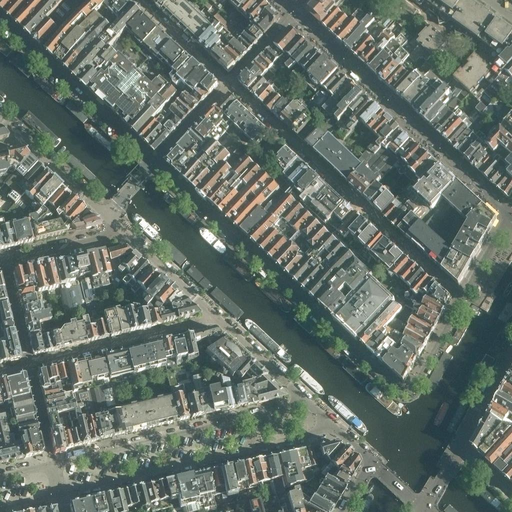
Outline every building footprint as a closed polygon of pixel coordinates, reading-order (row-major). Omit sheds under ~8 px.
[(0,7),(7,14),(20,0),(3,0),(0,4),(0,7)] [(15,22),(35,0),(20,0),(7,14),(15,22)] [(24,30),(45,7),(38,0),(35,0),(15,22),(16,23),(24,30)] [(31,38),(32,38),(59,8),(66,0),(51,0),(45,7),(24,30),(31,38)] [(75,33),(85,21),(89,25),(107,5),(103,1),(101,0),(93,0),(46,51),(56,60),(78,36),(75,33)] [(72,74),(113,30),(102,21),(111,12),(121,0),(111,0),(111,1),(107,5),(89,25),(78,36),(56,60),(64,67),(72,74)] [(69,18),(79,6),(72,0),(66,0),(59,8),(69,18)] [(121,21),(134,7),(126,0),(121,0),(111,12),(121,21)] [(158,9),(166,0),(150,0),(157,6),(156,7),(158,9)] [(215,27),(186,0),(166,0),(158,9),(161,11),(161,10),(164,12),(163,13),(167,17),(168,16),(171,19),(170,20),(174,24),(175,23),(178,26),(177,27),(181,31),(182,30),(185,32),(184,33),(188,37),(189,36),(192,39),(191,40),(196,44),(196,43),(198,45),(211,31),(215,27)] [(218,2),(218,0),(204,0),(201,3),(209,10),(218,2)] [(249,16),(262,2),(260,0),(229,0),(223,7),(242,25),(249,17),(249,16)] [(336,10),(344,0),(315,0),(306,11),(321,25),(335,9),(336,10)] [(418,12),(407,4),(403,0),(394,0),(403,8),(415,17),(419,16),(418,12)] [(438,17),(450,0),(413,0),(421,5),(424,0),(426,0),(433,5),(429,11),(438,17)] [(462,35),(479,12),(481,10),(467,0),(450,0),(438,17),(439,24),(446,23),(451,18),(458,23),(454,29),(456,36),(462,35)] [(280,19),(278,17),(262,2),(249,16),(249,17),(242,25),(241,26),(243,27),(248,33),(253,27),(255,26),(265,35),(280,19)] [(127,31),(142,15),(134,7),(121,21),(113,30),(72,74),(80,82),(110,50),(123,36),(127,31)] [(58,29),(69,18),(59,8),(32,38),(42,47),(58,29)] [(335,38),(349,22),(336,10),(335,9),(321,25),(328,31),(335,38)] [(481,61),(505,27),(497,22),(498,21),(496,19),(494,18),(494,19),(490,16),(490,15),(481,9),(481,10),(479,12),(462,35),(463,35),(471,41),(474,37),(479,41),(480,39),(481,40),(483,41),(479,47),(481,53),(477,57),(481,61)] [(343,45),(362,25),(358,22),(363,16),(359,12),(351,19),(351,20),(349,22),(335,38),(343,46),(343,45)] [(144,47),(159,31),(142,15),(127,31),(144,47)] [(235,32),(216,15),(212,19),(217,24),(219,25),(220,24),(224,28),(223,30),(231,37),(235,32)] [(360,61),(374,46),(378,41),(387,32),(395,23),(387,15),(370,33),(352,53),(360,61)] [(352,53),(370,33),(365,29),(367,27),(368,27),(374,21),(369,17),(362,25),(343,45),(352,53)] [(231,37),(223,30),(224,28),(220,24),(219,25),(217,24),(215,27),(211,31),(217,36),(221,39),(223,41),(225,39),(227,41),(231,37)] [(259,42),(248,33),(243,27),(239,31),(244,35),(242,37),(253,48),(259,42)] [(264,37),(253,27),(248,33),(259,42),(264,37)] [(499,78),(511,64),(511,32),(505,27),(481,61),(499,78)] [(280,59),(300,38),(290,28),(270,49),(280,59)] [(442,49),(448,43),(431,28),(428,31),(427,30),(418,38),(420,40),(417,43),(420,46),(409,57),(415,62),(420,56),(426,62),(431,57),(433,59),(439,53),(440,55),(444,50),(442,49)] [(377,76),(401,50),(405,45),(412,38),(404,30),(397,37),(398,37),(395,40),(368,69),(369,69),(370,69),(374,73),(377,76)] [(159,58),(173,43),(159,31),(144,47),(140,52),(153,64),(159,58)] [(204,50),(217,36),(211,31),(198,45),(204,50)] [(368,69),(395,40),(387,32),(378,41),(383,45),(379,49),(374,46),(360,61),(368,69)] [(253,48),(242,37),(239,34),(234,40),(248,53),(253,48)] [(0,47),(12,60),(18,55),(0,36),(0,47)] [(210,56),(221,44),(218,42),(221,39),(217,36),(204,50),(210,56)] [(248,53),(234,40),(231,37),(227,41),(225,43),(242,59),(248,53)] [(294,60),(308,45),(300,38),(280,59),(274,65),(269,71),(273,75),(290,56),(294,60)] [(172,71),(186,56),(173,43),(159,58),(172,71)] [(242,59),(225,43),(219,49),(225,54),(224,54),(236,66),(242,59)] [(130,129),(170,87),(173,84),(170,81),(156,68),(156,67),(153,64),(140,52),(132,44),(119,58),(89,90),(97,98),(113,113),(122,121),(130,129)] [(293,75),(297,71),(301,67),(315,52),(308,45),(294,60),(286,67),(290,70),(289,71),(293,75)] [(236,66),(224,54),(225,54),(219,49),(212,57),(229,73),(236,66)] [(280,59),(270,49),(264,55),(274,65),(280,59)] [(89,90),(119,58),(110,50),(80,82),(88,90),(89,90)] [(384,84),(385,84),(409,57),(401,50),(377,76),(378,77),(384,84)] [(297,88),(308,75),(324,59),(315,52),(301,67),(306,72),(302,76),(297,71),(293,75),(288,80),(297,88)] [(12,62),(29,77),(35,71),(18,55),(12,62)] [(274,65),(264,55),(264,56),(258,61),(268,71),(269,71),(274,65)] [(481,61),(477,57),(474,55),(469,62),(471,64),(463,73),(460,71),(453,78),(459,83),(465,89),(470,94),(476,99),(478,101),(499,78),(481,61)] [(173,84),(174,83),(193,62),(186,56),(172,71),(175,73),(170,78),(171,80),(170,81),(173,84)] [(397,95),(421,68),(415,62),(409,57),(385,84),(385,85),(397,95)] [(324,97),(343,77),(338,72),(337,72),(336,74),(334,72),(336,71),(324,60),(324,59),(308,75),(311,77),(305,83),(315,92),(321,87),(322,88),(319,92),(324,97)] [(268,71),(258,61),(253,67),(263,77),(268,71)] [(186,86),(201,69),(193,62),(174,83),(178,86),(181,82),(186,86)] [(419,116),(445,88),(439,82),(434,88),(428,83),(424,87),(421,85),(419,83),(432,68),(426,63),(421,68),(397,95),(405,102),(413,110),(419,116)] [(497,97),(500,95),(511,82),(511,64),(499,78),(478,101),(482,104),(487,109),(498,98),(497,97)] [(263,77),(253,67),(248,73),(257,82),(260,79),(263,77)] [(200,88),(210,77),(201,69),(186,86),(182,90),(186,94),(190,98),(200,88)] [(257,82),(248,73),(247,73),(247,74),(245,75),(244,76),(245,76),(239,83),(249,92),(257,82)] [(34,80),(35,81),(59,104),(60,105),(61,105),(62,105),(63,105),(64,105),(64,104),(65,104),(65,103),(66,103),(66,102),(66,101),(66,100),(65,100),(65,99),(41,75),(40,75),(39,74),(38,74),(37,74),(36,75),(35,75),(35,76),(34,77),(34,78),(34,79),(34,80)] [(209,96),(217,86),(218,85),(210,77),(200,88),(209,96)] [(323,111),(349,83),(343,77),(324,97),(319,92),(306,105),(286,126),(292,132),(308,115),(305,112),(306,111),(310,108),(318,116),(323,111)] [(255,97),(266,85),(260,79),(257,82),(249,92),(255,97)] [(264,106),(275,94),(271,90),(274,87),(271,83),(256,99),(264,106)] [(331,118),(341,108),(336,104),(340,100),(345,104),(357,90),(349,83),(323,111),(331,118)] [(456,98),(461,93),(465,89),(459,83),(450,93),(445,88),(419,116),(430,126),(456,98)] [(174,99),(176,96),(178,95),(170,87),(130,129),(138,136),(165,108),(168,105),(171,102),(174,99)] [(199,106),(209,96),(200,88),(190,98),(199,106)] [(470,94),(465,89),(461,93),(466,98),(470,94)] [(0,99),(19,116),(23,111),(3,93),(1,91),(0,90),(0,99)] [(349,111),(363,96),(357,90),(345,104),(341,108),(331,118),(337,124),(343,118),(349,111)] [(199,106),(190,98),(186,94),(183,97),(179,93),(178,95),(176,96),(180,100),(193,112),(199,106)] [(226,115),(238,103),(229,95),(217,107),(226,115)] [(272,113),(283,102),(276,96),(266,107),(272,113)] [(355,117),(369,101),(363,96),(349,111),(343,118),(347,121),(348,119),(350,121),(355,116),(355,117)] [(280,120),(291,108),(287,105),(290,101),(287,98),(283,102),(272,113),(280,120)] [(436,131),(451,115),(455,110),(452,108),(459,101),(456,98),(430,126),(436,131)] [(511,111),(498,98),(487,109),(487,110),(482,116),(487,121),(493,115),(504,126),(501,129),(511,139),(511,111)] [(193,112),(180,100),(178,103),(174,99),(171,102),(188,118),(193,112)] [(447,142),(462,126),(467,120),(482,104),(478,101),(476,99),(469,107),(473,110),(466,117),(462,119),(459,122),(457,120),(462,114),(459,112),(454,117),(451,115),(436,131),(441,137),(447,142)] [(360,123),(375,107),(369,101),(355,117),(355,116),(350,121),(338,135),(344,140),(360,123)] [(188,118),(171,102),(168,105),(172,109),(169,112),(171,114),(177,119),(182,124),(188,118)] [(286,126),(306,105),(303,102),(300,105),(299,107),(297,105),(295,106),(294,105),(291,108),(280,120),(286,126)] [(70,103),(64,108),(83,125),(88,119),(70,103)] [(269,133),(251,116),(249,114),(238,103),(226,115),(221,121),(229,128),(232,124),(238,130),(243,134),(257,147),(269,133)] [(453,147),(473,125),(482,116),(487,110),(487,109),(482,104),(467,120),(469,122),(464,128),(462,126),(447,142),(453,147)] [(226,115),(217,107),(212,112),(221,121),(226,115)] [(393,123),(387,118),(381,112),(375,107),(360,123),(378,139),(393,123)] [(163,128),(161,125),(171,114),(169,112),(165,108),(138,136),(150,147),(166,130),(163,128)] [(51,147),(58,139),(28,112),(21,120),(51,147)] [(229,128),(221,121),(212,112),(205,120),(222,136),(229,128)] [(298,137),(310,124),(314,121),(308,115),(292,132),(298,137)] [(177,130),(182,124),(177,119),(171,124),(177,130)] [(222,136),(205,120),(194,131),(207,143),(210,141),(213,144),(214,143),(222,136)] [(177,130),(171,124),(169,122),(163,128),(166,130),(171,135),(177,130)] [(383,146),(399,129),(393,123),(378,139),(362,157),(368,163),(383,146)] [(85,126),(85,127),(85,129),(86,130),(88,133),(91,136),(125,167),(131,161),(97,130),(94,127),(91,125),(89,125),(86,124),(85,124),(85,125),(85,126)] [(326,139),(318,132),(310,124),(298,137),(306,145),(314,152),(326,139)] [(458,152),(477,132),(473,128),(474,126),(473,125),(453,147),(458,152)] [(395,145),(404,135),(399,129),(383,146),(394,157),(401,150),(395,145)] [(511,139),(501,129),(485,147),(491,153),(494,155),(502,147),(511,156),(511,139)] [(0,140),(8,139),(0,130),(0,140)] [(173,137),(171,135),(166,130),(150,147),(155,153),(164,143),(166,145),(173,137)] [(207,143),(194,131),(188,137),(196,145),(201,149),(204,146),(208,150),(211,147),(207,143)] [(464,158),(483,137),(477,132),(458,152),(464,158)] [(401,150),(410,140),(404,135),(395,145),(401,150)] [(357,162),(329,136),(326,139),(314,152),(348,184),(368,163),(362,157),(357,162)] [(186,156),(195,147),(196,145),(188,137),(178,149),(186,156)] [(470,163),(484,147),(482,145),(486,140),(483,137),(464,158),(470,163)] [(406,155),(416,145),(410,140),(401,150),(406,155)] [(224,216),(263,175),(246,159),(243,162),(235,154),(231,158),(214,143),(213,144),(211,147),(208,150),(204,155),(182,178),(199,193),(225,165),(234,173),(208,201),(224,216)] [(410,168),(424,153),(416,145),(406,155),(402,160),(410,168)] [(381,181),(395,165),(397,159),(394,157),(383,146),(368,163),(348,184),(364,199),(381,181)] [(182,178),(204,155),(195,147),(186,156),(174,170),(182,178)] [(476,169),(487,157),(491,153),(485,147),(484,147),(470,163),(476,169)] [(511,156),(502,147),(494,155),(497,158),(500,161),(507,168),(510,170),(506,175),(511,181),(511,180),(511,156)] [(174,170),(186,156),(178,149),(166,162),(174,170)] [(285,174),(298,160),(287,149),(276,160),(274,163),(282,170),(285,173),(285,174)] [(6,182),(29,158),(20,150),(0,154),(0,186),(4,185),(7,182),(6,182)] [(416,179),(433,160),(424,153),(410,168),(407,171),(416,179)] [(69,155),(67,156),(67,157),(67,159),(68,161),(69,163),(72,165),(96,188),(101,182),(77,159),(74,157),(72,156),(71,155),(69,155)] [(482,175),(497,158),(494,155),(490,160),(487,157),(476,169),(482,175)] [(14,206),(45,173),(29,158),(6,182),(7,182),(4,185),(0,186),(0,223),(2,223),(17,219),(19,218),(23,214),(14,206)] [(489,181),(499,169),(496,166),(500,161),(497,158),(482,175),(489,181)] [(250,239),(284,203),(283,202),(288,197),(289,196),(296,189),(312,172),(298,160),(285,174),(285,173),(278,181),(284,186),(280,190),(275,195),(281,200),(277,204),(274,203),(265,214),(261,210),(241,232),(250,239)] [(421,223),(458,184),(433,160),(416,179),(402,194),(410,201),(410,202),(418,210),(412,215),(418,220),(421,223)] [(208,201),(234,173),(225,165),(199,193),(208,201)] [(495,186),(506,175),(510,170),(507,168),(503,172),(499,169),(489,181),(495,186)] [(34,217),(41,210),(47,204),(61,188),(45,172),(45,173),(14,206),(23,214),(19,218),(17,219),(18,222),(28,220),(28,219),(34,217)] [(301,201),(320,180),(312,172),(296,189),(289,196),(298,204),(301,201)] [(261,210),(275,195),(280,190),(263,175),(224,216),(241,232),(261,210)] [(501,192),(511,181),(506,175),(495,186),(500,192),(501,192)] [(310,210),(329,189),(320,180),(301,201),(310,210)] [(508,199),(511,192),(511,180),(511,181),(501,192),(507,198),(508,199)] [(382,215),(392,204),(399,197),(381,181),(364,199),(382,215)] [(459,286),(491,230),(497,220),(458,184),(421,223),(417,228),(407,239),(459,286)] [(50,218),(70,196),(61,188),(47,204),(52,209),(46,215),(41,210),(34,217),(28,219),(28,220),(29,222),(30,226),(42,222),(45,218),(49,217),(50,218)] [(326,225),(345,204),(329,189),(310,210),(326,225)] [(163,192),(161,192),(161,194),(161,196),(162,197),(163,200),(166,202),(191,226),(196,219),(171,196),(169,194),(166,192),(165,192),(163,192)] [(64,219),(78,204),(71,197),(55,215),(58,220),(61,216),(64,219)] [(258,247),(297,205),(288,197),(283,202),(284,203),(250,239),(258,247)] [(409,219),(404,214),(407,210),(412,215),(418,210),(410,202),(404,208),(390,223),(398,231),(409,219)] [(77,220),(86,211),(78,204),(64,219),(68,222),(62,228),(65,233),(68,230),(77,220)] [(341,224),(353,211),(345,204),(326,225),(333,231),(340,223),(341,224)] [(390,223),(404,208),(400,204),(399,206),(397,209),(392,204),(382,215),(390,223)] [(275,263),(313,221),(297,205),(258,247),(275,263)] [(94,218),(86,211),(77,220),(81,225),(84,222),(94,218)] [(347,235),(362,219),(355,213),(341,228),(340,227),(336,231),(344,238),(347,235)] [(417,228),(413,225),(418,220),(412,215),(409,219),(398,231),(407,239),(417,228)] [(131,218),(131,221),(132,222),(133,224),(136,227),(160,249),(166,243),(141,220),(139,218),(136,217),(135,217),(133,217),(132,217),(131,218)] [(102,225),(99,223),(94,218),(84,222),(81,225),(85,229),(102,225)] [(379,235),(362,219),(347,235),(365,250),(379,235)] [(85,229),(81,225),(77,220),(68,230),(71,233),(85,229)] [(291,278),(330,237),(313,221),(275,263),(291,278)] [(34,242),(30,226),(29,222),(19,225),(24,245),(34,242)] [(65,233),(62,228),(60,224),(59,222),(36,228),(35,225),(30,226),(34,242),(40,241),(48,239),(66,234),(65,233)] [(14,247),(9,229),(4,230),(2,223),(0,223),(0,240),(2,250),(14,247)] [(24,245),(19,225),(18,223),(8,226),(9,229),(14,247),(24,245)] [(200,233),(220,252),(226,246),(206,227),(200,233)] [(370,256),(385,240),(379,235),(365,250),(359,256),(365,262),(370,256)] [(308,294),(347,252),(330,237),(291,278),(308,294)] [(413,266),(404,258),(385,240),(370,256),(381,265),(379,267),(387,275),(395,282),(396,283),(400,279),(413,266)] [(169,245),(163,251),(183,270),(189,263),(169,245)] [(127,260),(125,256),(128,256),(130,257),(133,254),(125,247),(107,251),(109,260),(116,258),(120,267),(127,260)] [(317,302),(355,261),(359,256),(351,248),(347,252),(308,294),(317,302)] [(224,259),(248,281),(255,273),(231,251),(224,259)] [(110,275),(104,252),(84,256),(93,289),(109,286),(107,276),(110,275)] [(122,283),(127,278),(122,274),(125,270),(130,275),(142,262),(140,261),(133,254),(130,257),(127,260),(120,267),(116,258),(109,260),(114,274),(111,277),(115,291),(122,283)] [(93,289),(84,256),(74,259),(79,278),(80,280),(88,312),(98,310),(93,289)] [(79,278),(74,259),(64,261),(69,283),(74,282),(73,277),(78,276),(78,279),(79,278)] [(88,313),(88,312),(80,280),(74,282),(69,283),(64,261),(55,263),(60,285),(58,286),(67,319),(88,313)] [(333,317),(367,281),(372,276),(355,261),(317,302),(333,317)] [(132,289),(150,270),(142,262),(130,275),(127,278),(122,283),(126,286),(128,285),(132,289)] [(58,289),(52,263),(42,266),(47,291),(58,289)] [(47,291),(42,266),(31,268),(33,279),(37,294),(47,291)] [(413,290),(425,276),(413,266),(400,279),(413,290)] [(33,279),(31,268),(22,270),(25,281),(32,280),(33,279)] [(145,293),(159,278),(153,272),(154,270),(152,268),(150,270),(132,289),(130,291),(137,298),(141,294),(137,292),(140,289),(145,293)] [(25,281),(22,270),(13,272),(14,274),(17,290),(34,286),(32,280),(25,281)] [(358,341),(392,305),(393,303),(384,295),(395,282),(387,275),(375,288),(367,281),(333,317),(358,341)] [(412,303),(420,294),(431,282),(425,276),(413,290),(405,299),(400,296),(393,303),(392,305),(402,310),(396,321),(394,319),(386,328),(395,333),(402,337),(424,349),(429,339),(440,318),(412,303)] [(146,309),(149,306),(153,300),(167,285),(159,278),(145,293),(141,297),(146,301),(142,306),(146,309)] [(253,285),(254,286),(281,312),(284,314),(285,314),(286,314),(287,314),(288,314),(289,314),(289,313),(289,312),(289,311),(289,310),(288,309),(288,308),(286,305),(259,281),(259,280),(258,280),(257,280),(256,280),(255,281),(254,281),(254,282),(253,283),(253,284),(253,285)] [(427,298),(437,287),(431,282),(420,294),(427,298)] [(158,311),(163,306),(175,293),(167,285),(153,300),(157,304),(153,308),(158,312),(158,311)] [(36,295),(34,286),(17,290),(20,299),(36,295)] [(451,300),(437,287),(427,298),(446,309),(451,300)] [(209,295),(237,320),(243,314),(215,288),(209,295)] [(166,310),(184,300),(175,293),(163,306),(166,310)] [(427,298),(420,294),(412,303),(440,318),(446,309),(427,298)] [(38,305),(36,295),(20,299),(22,308),(38,305)] [(192,308),(184,300),(166,310),(167,314),(192,308)] [(10,316),(6,301),(0,303),(0,316),(2,325),(12,323),(10,316)] [(51,311),(49,303),(41,305),(43,312),(43,313),(51,311)] [(40,313),(38,305),(22,308),(24,317),(40,313)] [(367,349),(386,328),(394,319),(402,310),(392,305),(358,341),(367,349)] [(150,328),(146,311),(140,313),(138,307),(134,306),(133,306),(134,310),(138,330),(150,328)] [(158,311),(158,312),(157,312),(152,313),(152,310),(149,306),(146,309),(146,310),(146,311),(150,328),(161,325),(158,311)] [(200,315),(198,313),(192,308),(167,314),(166,310),(163,306),(158,311),(161,325),(200,315)] [(129,333),(124,310),(119,311),(118,309),(114,310),(115,311),(120,335),(129,333)] [(109,337),(103,314),(102,310),(91,313),(98,340),(109,337)] [(138,330),(134,310),(124,310),(129,333),(138,330)] [(50,330),(47,317),(52,316),(51,311),(43,313),(43,312),(40,313),(24,317),(26,327),(38,324),(40,332),(44,332),(50,330)] [(120,335),(115,311),(103,314),(109,337),(120,335)] [(98,340),(92,313),(86,314),(87,318),(81,320),(82,323),(87,343),(98,340)] [(293,319),(309,333),(311,335),(312,335),(313,336),(315,336),(316,335),(316,334),(316,332),(315,330),(313,328),(298,314),(293,319)] [(465,316),(464,319),(450,343),(459,348),(472,323),(473,321),(474,319),(474,318),(473,316),(473,315),(472,315),(471,314),(470,314),(468,314),(467,315),(465,316)] [(288,355),(252,322),(252,321),(251,321),(250,320),(249,320),(248,320),(247,320),(246,320),(245,321),(244,321),(244,322),(244,323),(244,324),(245,325),(245,326),(245,327),(282,361),(283,361),(284,362),(285,363),(286,363),(287,363),(288,363),(289,363),(290,363),(290,362),(291,361),(291,360),(291,359),(290,358),(290,357),(289,356),(288,355)] [(87,343),(82,323),(75,325),(74,322),(69,323),(70,326),(58,329),(63,349),(87,343)] [(14,331),(12,323),(2,325),(4,333),(14,331)] [(40,332),(38,324),(26,327),(29,337),(40,334),(40,332)] [(511,333),(511,327),(506,324),(496,342),(504,347),(511,333)] [(63,349),(58,329),(58,328),(50,330),(50,333),(54,332),(54,334),(51,335),(51,336),(54,351),(63,349)] [(375,356),(388,342),(383,337),(386,334),(391,338),(395,333),(386,328),(367,349),(375,356)] [(207,341),(220,334),(214,329),(192,335),(194,346),(196,346),(206,341),(207,341)] [(14,331),(4,333),(2,334),(4,340),(9,362),(18,359),(20,357),(14,331)] [(54,351),(51,336),(45,337),(44,332),(40,332),(40,334),(44,353),(54,351)] [(383,364),(394,350),(398,345),(402,337),(395,333),(391,338),(388,342),(375,356),(383,364)] [(44,353),(40,334),(29,337),(33,356),(44,353)] [(198,356),(204,352),(225,339),(220,334),(207,341),(206,341),(196,346),(198,356)] [(197,357),(194,346),(192,335),(181,337),(186,358),(186,360),(197,357)] [(186,358),(181,337),(170,340),(177,366),(180,365),(179,359),(186,358)] [(316,342),(340,365),(345,359),(322,338),(321,337),(320,337),(319,337),(318,337),(317,338),(316,339),(316,340),(316,341),(316,342)] [(424,349),(402,337),(398,345),(403,349),(417,360),(424,349)] [(248,360),(246,358),(242,355),(239,353),(238,352),(238,351),(235,348),(234,348),(232,347),(231,345),(228,341),(225,339),(204,352),(232,378),(235,374),(248,360)] [(0,363),(9,362),(4,340),(0,340),(0,343),(1,346),(0,346),(0,363)] [(177,369),(177,366),(170,340),(160,343),(165,364),(167,371),(173,370),(177,369)] [(165,364),(160,343),(152,345),(157,369),(161,368),(160,365),(165,364)] [(157,369),(152,345),(143,347),(148,368),(153,367),(154,369),(157,369)] [(501,351),(492,346),(474,376),(483,381),(501,351)] [(148,368),(143,347),(135,349),(141,373),(144,372),(144,369),(148,368)] [(141,373),(135,349),(127,351),(132,372),(136,371),(137,373),(141,373)] [(404,383),(417,360),(403,349),(399,353),(397,352),(394,350),(383,364),(404,383)] [(132,372),(127,351),(116,354),(121,375),(122,381),(133,379),(132,372)] [(455,356),(447,352),(427,387),(435,391),(455,356)] [(121,375),(116,354),(105,357),(109,376),(110,378),(121,375)] [(109,376),(105,357),(98,358),(97,360),(94,361),(92,359),(86,361),(90,380),(109,376)] [(237,384),(245,375),(248,372),(248,373),(255,366),(248,360),(235,374),(239,378),(234,383),(229,381),(231,390),(236,389),(234,383),(237,384)] [(91,384),(90,380),(86,361),(75,363),(81,387),(91,384)] [(350,361),(344,367),(362,385),(368,379),(350,361)] [(291,368),(291,369),(316,392),(317,392),(318,393),(319,393),(320,394),(321,394),(322,394),(323,393),(324,392),(324,391),(324,390),(323,389),(323,388),(322,387),(322,386),(297,363),(296,363),(296,362),(295,362),(294,362),(293,362),(293,363),(292,363),(292,364),(291,364),(291,365),(291,366),(290,367),(291,367),(291,368)] [(81,387),(75,363),(66,366),(71,388),(72,394),(74,393),(77,392),(76,388),(81,387)] [(71,388),(66,366),(56,368),(59,383),(65,382),(67,389),(71,388)] [(266,377),(255,366),(248,373),(248,372),(245,375),(252,381),(266,377)] [(59,383),(56,368),(46,370),(50,387),(59,385),(59,383)] [(50,387),(46,370),(37,372),(42,391),(50,389),(50,387)] [(186,398),(183,386),(177,387),(173,370),(167,371),(172,395),(172,397),(178,422),(179,422),(189,419),(184,399),(186,398)] [(29,395),(25,376),(23,375),(5,380),(10,400),(29,395)] [(257,404),(252,381),(245,375),(237,384),(241,385),(242,388),(246,406),(257,404)] [(213,413),(207,390),(202,392),(198,377),(192,379),(193,383),(196,396),(201,416),(213,413)] [(286,395),(279,389),(266,377),(252,381),(257,404),(265,402),(265,401),(286,396),(286,395)] [(235,409),(231,390),(229,381),(220,379),(221,383),(221,386),(226,385),(227,391),(223,392),(227,410),(235,409)] [(10,400),(5,380),(0,380),(0,391),(3,404),(7,404),(8,406),(11,405),(10,400)] [(111,384),(103,386),(100,387),(113,438),(125,435),(119,408),(116,399),(126,397),(122,381),(111,384)] [(196,396),(193,383),(183,386),(186,398),(196,396)] [(223,392),(221,386),(221,383),(206,387),(207,390),(213,413),(227,410),(223,392)] [(366,390),(367,391),(392,414),(393,415),(394,415),(395,416),(397,416),(398,416),(399,416),(401,416),(402,416),(402,415),(402,414),(402,413),(402,411),(402,410),(401,409),(401,408),(400,407),(399,406),(398,406),(374,384),(373,383),(372,383),(371,383),(370,383),(369,383),(368,384),(367,384),(367,385),(366,385),(366,386),(366,387),(366,388),(366,389),(366,390)] [(511,386),(506,384),(501,393),(511,399),(511,386)] [(58,393),(61,392),(59,385),(50,387),(50,389),(42,391),(44,400),(59,397),(58,393)] [(100,387),(86,390),(98,442),(99,441),(103,440),(103,441),(103,440),(109,439),(111,438),(112,438),(113,438),(100,387)] [(246,406),(242,388),(236,389),(231,390),(235,409),(246,406)] [(466,394),(464,397),(445,431),(452,435),(471,401),(473,398),(474,395),(474,393),(474,392),(474,391),(474,390),(473,390),(473,389),(472,389),(470,391),(468,391),(466,394)] [(86,390),(77,392),(74,393),(76,402),(77,402),(80,401),(82,410),(84,419),(80,420),(78,411),(74,412),(82,446),(98,442),(86,390)] [(511,399),(501,393),(498,392),(496,396),(499,397),(494,405),(509,414),(511,416),(511,399)] [(71,403),(69,394),(59,397),(44,400),(46,409),(71,403)] [(33,410),(29,395),(10,400),(11,405),(12,405),(14,415),(33,410)] [(178,422),(172,397),(172,395),(145,401),(152,428),(178,422)] [(201,416),(196,396),(186,398),(191,419),(201,416)] [(82,410),(80,401),(77,402),(79,407),(76,408),(74,402),(71,403),(46,409),(48,418),(57,416),(66,414),(74,412),(78,411),(82,410)] [(152,428),(145,401),(119,408),(125,435),(152,428)] [(511,418),(509,424),(505,421),(509,414),(494,405),(487,416),(503,425),(511,430),(511,418)] [(24,458),(21,443),(14,444),(12,436),(9,437),(3,410),(0,410),(0,447),(1,450),(0,450),(0,464),(4,463),(12,461),(12,462),(17,460),(24,458)] [(36,423),(35,417),(33,410),(14,415),(19,435),(38,431),(38,430),(36,423)] [(82,446),(74,412),(66,414),(68,425),(71,424),(72,432),(67,433),(66,427),(65,426),(60,427),(61,431),(65,450),(73,448),(82,446)] [(68,425),(66,414),(57,416),(60,427),(65,426),(69,425),(68,425)] [(61,431),(60,427),(57,416),(48,418),(52,433),(61,431)] [(478,453),(503,425),(487,416),(470,446),(478,453)] [(502,447),(506,443),(504,441),(511,432),(511,430),(503,425),(478,453),(486,461),(500,446),(502,447)] [(43,452),(38,431),(19,435),(21,443),(24,458),(25,459),(41,455),(43,452)] [(65,450),(61,431),(52,433),(56,451),(59,451),(60,451),(64,450),(65,450)] [(495,468),(511,449),(511,432),(504,441),(506,443),(502,447),(500,446),(486,461),(495,468)] [(331,463),(344,449),(336,443),(319,447),(323,459),(326,459),(331,463)] [(323,461),(323,459),(319,447),(312,448),(316,466),(318,473),(323,468),(320,465),(323,461)] [(316,466),(312,448),(305,450),(309,468),(316,466)] [(339,469),(351,456),(344,449),(331,463),(321,475),(325,477),(326,478),(334,469),(338,471),(339,469)] [(503,476),(511,466),(511,449),(495,468),(503,476)] [(309,468),(305,450),(297,452),(305,483),(305,485),(310,482),(312,480),(309,468)] [(305,483),(297,452),(276,457),(283,489),(284,488),(305,483)] [(352,476),(359,463),(351,456),(339,469),(352,476)] [(285,495),(283,489),(276,457),(264,460),(270,482),(273,498),(277,497),(285,495)] [(270,482),(264,460),(251,463),(259,493),(264,492),(262,484),(270,482)] [(258,493),(250,463),(242,465),(247,484),(250,495),(258,493)] [(247,484),(242,465),(231,467),(236,487),(247,484)] [(511,484),(511,466),(503,476),(511,484)] [(236,487),(231,467),(220,470),(226,497),(238,494),(236,487)] [(352,476),(339,469),(338,471),(335,473),(349,481),(352,476)] [(227,499),(226,497),(220,470),(208,473),(214,496),(214,497),(221,495),(223,500),(227,499)] [(214,496),(208,473),(192,477),(197,500),(198,500),(202,499),(204,509),(211,507),(209,498),(214,496)] [(349,481),(335,473),(330,480),(345,488),(349,481)] [(470,484),(499,511),(505,511),(506,511),(507,511),(507,510),(507,509),(507,508),(506,507),(477,478),(476,477),(474,477),(473,476),(472,475),(470,475),(469,475),(468,475),(468,476),(467,476),(467,478),(468,479),(468,480),(468,481),(469,482),(469,483),(470,484)] [(197,500),(192,477),(175,481),(179,498),(181,504),(182,511),(199,511),(201,511),(198,500),(197,500)] [(345,488),(330,480),(326,478),(325,477),(322,483),(315,479),(312,480),(310,482),(339,498),(345,488)] [(179,498),(175,481),(165,483),(169,501),(179,498)] [(339,498),(310,482),(305,485),(299,489),(307,493),(307,494),(311,488),(317,491),(313,497),(333,508),(339,499),(339,498)] [(169,501),(165,483),(155,485),(161,511),(171,508),(171,506),(169,501)] [(155,511),(161,511),(155,485),(145,487),(151,511),(155,511)] [(147,511),(149,510),(143,488),(136,490),(140,506),(141,510),(144,509),(144,511),(147,511)] [(333,508),(313,497),(312,496),(309,503),(303,499),(307,493),(299,489),(296,490),(300,504),(302,503),(309,507),(308,507),(316,511),(331,511),(333,509),(333,508)] [(140,506),(136,490),(129,491),(133,507),(140,506)] [(301,511),(299,504),(300,504),(296,490),(286,493),(287,494),(291,511),(301,511)] [(133,507),(129,491),(122,493),(126,509),(133,507)] [(126,511),(126,509),(122,493),(112,494),(103,497),(106,511),(126,511)] [(291,511),(287,494),(285,495),(277,497),(280,511),(291,511)] [(366,511),(373,500),(374,499),(374,498),(374,497),(373,496),(373,495),(372,494),(371,494),(370,494),(369,495),(368,496),(367,496),(366,497),(357,511),(366,511)] [(106,511),(103,497),(92,499),(94,511),(106,511)] [(280,511),(277,497),(273,498),(259,502),(262,511),(280,511)] [(94,511),(92,499),(81,502),(83,511),(94,511)] [(83,511),(81,502),(69,505),(70,507),(70,511),(83,511)] [(262,511),(259,502),(249,505),(250,511),(262,511)]
